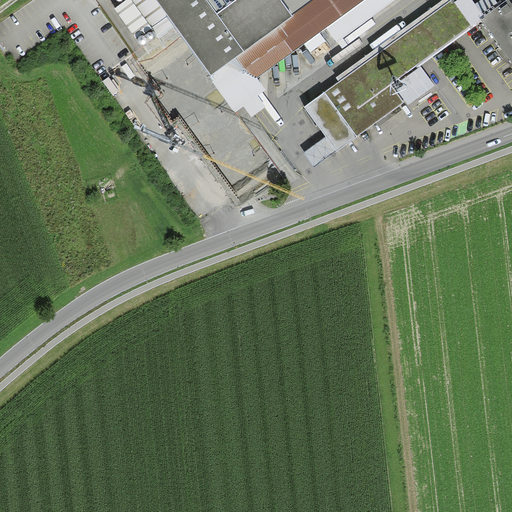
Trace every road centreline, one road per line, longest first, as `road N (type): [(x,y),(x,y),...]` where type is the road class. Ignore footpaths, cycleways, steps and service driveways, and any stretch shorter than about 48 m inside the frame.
road 1 (unclassified): [(0,369),(84,303),(147,270),(511,133)]
road 2 (unknown): [(221,160),(192,167),(181,161),(71,1),(12,36)]
